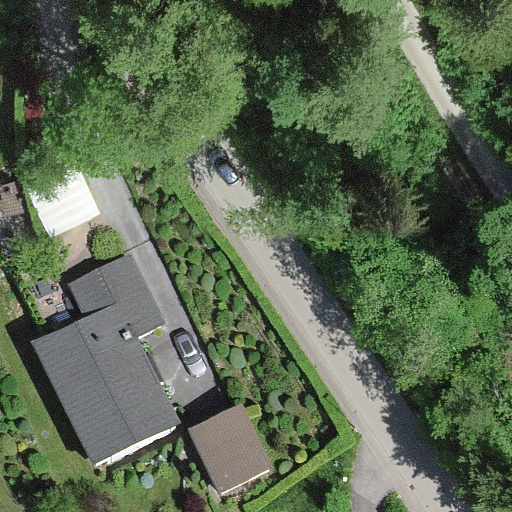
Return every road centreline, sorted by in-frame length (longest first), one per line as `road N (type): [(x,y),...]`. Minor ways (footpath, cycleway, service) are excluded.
road 1 (residential): [(94,0),(441,511)]
road 2 (unclassified): [(511,193),(386,0)]
